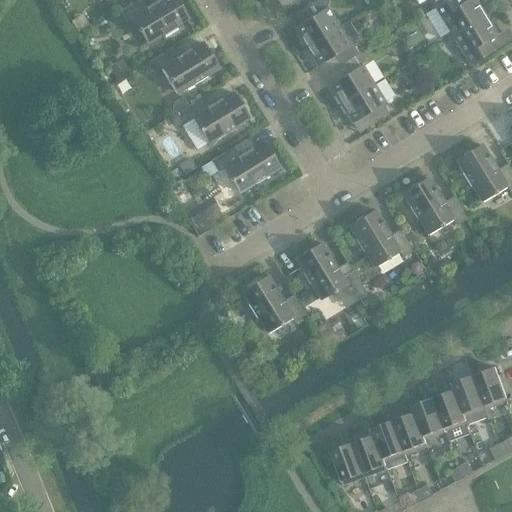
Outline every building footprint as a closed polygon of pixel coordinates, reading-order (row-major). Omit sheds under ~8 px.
[(176,27),(187,20),(175,0),(161,0),(160,1),(159,0),(146,8),(141,0),(138,0),(119,12),(126,23),(132,20),(147,44),(162,35),(163,36),(176,28),(176,27)] [(294,29),(305,48),(338,28),(327,8),(328,2),(327,0),(317,0),(294,15),(300,25),(294,29)] [(429,0),(435,8),(447,0),(429,0)] [(465,0),(447,0),(435,8),(450,33),(446,35),(449,39),(485,17),(474,0),(468,0),(467,1),(465,0)] [(485,17),(449,39),(451,42),(454,40),(470,66),(497,50),(490,40),(497,36),(485,17)] [(383,24),(381,31),(383,36),(393,31),(388,21),(383,24)] [(338,28),(305,48),(317,67),(324,63),(329,73),(353,58),(358,55),(353,45),(355,44),(357,36),(348,22),(338,28)] [(206,76),(218,69),(202,44),(191,51),(190,50),(177,58),(171,49),(149,62),(156,73),(162,69),(177,94),(192,85),(193,86),(207,77),(206,76)] [(353,58),(329,73),(335,82),(329,86),(341,105),(373,85),(362,66),(359,67),(353,58)] [(123,64),(111,71),(117,82),(129,74),(123,64)] [(411,64),(402,70),(409,81),(418,76),(411,64)] [(373,85),(341,105),(352,124),(359,120),(365,131),(389,116),(383,106),(385,104),(373,85)] [(237,126),(248,119),(233,94),(221,100),(221,99),(207,108),(202,98),(180,112),(187,123),(193,119),(208,144),(223,135),(224,136),(238,127),(237,126)] [(267,176),(279,169),(263,143),(252,150),(251,149),(238,157),(232,148),(210,161),(217,173),(224,169),(239,193),(253,184),(254,186),(268,177),(267,176)] [(511,196),(511,195),(511,172),(507,164),(498,170),(490,157),(489,157),(482,146),(456,161),(463,173),(462,174),(471,188),(472,187),(481,202),(505,187),(511,196)] [(191,159),(179,166),(185,175),(196,168),(191,159)] [(428,179),(403,194),(410,206),(409,206),(417,220),(418,220),(427,234),(452,219),(456,226),(467,219),(454,197),(445,203),(436,189),(435,190),(428,179)] [(212,199),(187,214),(195,227),(220,212),(212,199)] [(402,258),(413,252),(400,230),(391,236),(383,222),(382,223),(375,211),(349,227),(356,239),(355,239),(363,253),(365,253),(374,267),(398,252),(402,258)] [(367,296),(360,284),(347,263),(337,268),(329,255),(328,256),(321,244),(296,260),(303,271),(301,272),(310,286),(311,286),(320,300),(331,294),(331,295),(336,293),(339,299),(341,301),(344,303),(347,304),(350,304),(353,304),(355,302),(367,296)] [(476,248),(467,253),(470,259),(475,261),(482,257),(476,248)] [(295,324),(306,317),(293,296),(284,301),(276,288),(275,289),(267,277),(242,293),(249,304),(248,305),(256,319),(258,318),(267,333),(291,318),(295,324)] [(473,376),(486,410),(508,402),(495,368),(473,376)] [(464,418),(465,417),(468,424),(468,425),(489,418),(486,410),(473,376),(451,384),(453,391),(454,391),(464,418)] [(454,391),(453,391),(433,399),(445,432),(468,424),(465,417),(464,418),(454,391)] [(424,440),(425,440),(445,432),(433,399),(410,407),(413,414),(414,413),(424,440)] [(393,421),(405,455),(427,447),(425,440),(424,440),(414,413),(413,414),(393,421)] [(511,423),(511,437),(508,440),(499,445),(505,455),(511,451),(511,420),(511,421),(511,423)] [(385,463),(387,469),(407,462),(405,455),(393,421),(370,430),(373,436),(374,436),(384,463),(385,463)] [(352,444),(365,478),(387,469),(385,463),(384,463),(374,436),(373,436),(352,444)] [(365,478),(352,444),(330,452),(343,486),(365,478)] [(496,460),(505,455),(499,445),(490,450),(496,460)] [(467,463),(459,468),(465,478),(473,473),(467,463)] [(456,483),(465,478),(459,468),(450,472),(456,483)] [(427,485),(419,490),(425,501),(433,496),(427,485)] [(416,506),(425,501),(419,490),(410,495),(416,506)]
